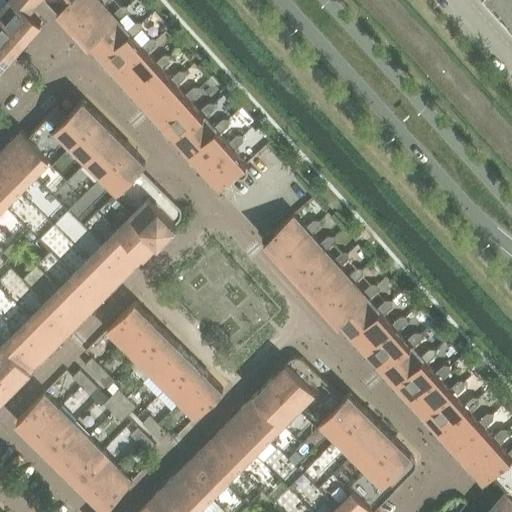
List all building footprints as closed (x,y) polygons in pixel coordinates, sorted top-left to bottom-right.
[(7,0),(0,8),(0,15),(26,38),(41,21),(29,10),(17,0),(7,0)] [(17,0),(29,10),(38,0),(17,0)] [(50,0),(58,8),(56,10),(57,11),(69,0),(50,0)] [(66,17),(73,24),(71,26),(72,27),(101,0),(69,0),(57,11),(61,14),(65,19),(66,17)] [(108,0),(101,0),(72,27),(75,30),(79,35),(81,33),(87,40),(85,42),(86,43),(116,16),(113,12),(105,3),(108,0)] [(511,0),(494,0),(511,19),(511,0)] [(90,46),(94,51),(95,50),(102,57),(131,32),(128,28),(119,19),(127,12),(128,6),(121,5),(113,12),(116,16),(86,43),(89,46),(90,46)] [(0,15),(0,44),(12,55),(26,38),(0,15)] [(128,28),(131,32),(102,57),(117,73),(145,48),(142,45),(134,35),(142,28),(142,22),(136,21),(128,28)] [(142,45),(145,48),(117,73),(132,90),(160,64),(157,61),(148,52),(156,44),(157,38),(150,37),(142,45)] [(0,44),(0,67),(12,55),(0,44)] [(157,61),(160,64),(132,90),(146,106),(174,80),(171,77),(163,68),(171,61),(171,54),(165,54),(157,61)] [(171,77),(174,80),(146,106),(161,122),(189,97),(186,93),(177,84),(186,77),(186,70),(179,70),(171,77)] [(194,86),(186,93),(189,97),(161,122),(174,137),(172,138),(173,140),(203,113),(200,109),(192,100),(200,93),(200,86),(194,86)] [(83,98),(67,114),(55,126),(56,127),(71,142),(99,114),(83,98)] [(67,99),(62,104),(67,110),(73,105),(67,99)] [(208,102),(200,109),(203,113),(173,140),(176,143),(177,143),(181,148),(182,146),(189,154),(218,129),(215,125),(206,116),(214,109),(215,102),(208,102)] [(58,105),(28,136),(38,145),(56,127),(55,126),(67,114),(58,105)] [(114,130),(99,114),(71,142),(87,157),(114,130)] [(223,118),(215,125),(218,129),(189,154),(203,169),(201,171),(202,172),(232,145),(229,141),(221,132),(229,125),(229,118),(223,118)] [(22,129),(7,144),(35,172),(50,157),(38,145),(28,136),(22,129)] [(130,145),(114,130),(87,157),(102,173),(130,145)] [(243,141),(244,134),(237,134),(229,141),(232,145),(202,172),(205,175),(210,180),(211,178),(219,187),(247,162),(235,148),(243,141)] [(7,144),(0,151),(0,166),(20,187),(35,172),(7,144)] [(146,161),(130,145),(102,173),(118,189),(146,161)] [(0,166),(0,195),(6,201),(20,187),(0,166)] [(158,185),(142,201),(169,229),(177,221),(178,220),(179,218),(180,216),(180,214),(180,212),(180,210),(179,208),(179,207),(178,205),(176,203),(158,185)] [(115,193),(110,198),(118,205),(122,200),(115,193)] [(142,201),(125,217),(153,245),(169,229),(142,201)] [(273,247),(279,254),(278,256),(279,257),(309,230),(312,233),(320,226),(320,219),(313,219),(305,226),(293,213),(263,240),(267,244),(272,249),(273,247)] [(125,217),(109,234),(137,262),(153,245),(125,217)] [(320,242),(312,233),(309,230),(279,257),(282,260),(286,265),(288,263),(294,270),(292,272),(293,273),(323,246),(326,249),(334,242),(334,235),(328,235),(320,242)] [(109,234),(93,250),(120,278),(137,262),(109,234)] [(334,258),(326,249),(323,246),(293,273),(296,276),(301,281),(302,279),(308,286),(306,288),(307,289),(337,262),(340,265),(348,258),(349,251),(342,251),(334,258)] [(93,250),(76,267),(104,294),(120,278),(93,250)] [(349,274),(340,265),(337,262),(307,289),(311,292),(315,297),(317,295),(323,302),(321,304),(322,305),(352,278),(355,281),(363,274),(363,267),(357,267),(349,274)] [(76,267),(60,283),(88,311),(104,294),(76,267)] [(363,290),(355,281),(352,278),(322,305),(325,308),(329,313),(331,311),(337,318),(335,320),(336,321),(366,294),(369,297),(377,290),(378,283),(371,283),(363,290)] [(60,283),(44,300),(72,327),(88,311),(60,283)] [(392,300),(386,299),(378,306),(369,297),(366,294),(336,321),(340,324),(344,329),(345,327),(352,334),(350,336),(351,337),(381,310),(384,313),(392,306),(392,300)] [(44,300),(27,316),(55,344),(72,327),(44,300)] [(108,328),(108,329),(123,343),(150,315),(135,300),(108,328)] [(360,344),(366,350),(364,352),(365,353),(395,326),(398,330),(406,322),(407,316),(400,315),(392,322),(384,313),(381,310),(351,337),(354,340),(358,345),(360,344)] [(150,315),(123,343),(137,357),(165,330),(150,315)] [(27,316),(11,332),(39,360),(55,344),(27,316)] [(374,360),(380,366),(379,368),(380,369),(410,342),(413,346),(421,339),(421,332),(415,332),(407,339),(398,330),(395,326),(365,353),(368,357),(369,356),(373,361),(374,360)] [(165,330),(137,357),(152,372),(179,344),(165,330)] [(11,332),(0,343),(0,354),(23,377),(39,360),(11,332)] [(421,355),(413,346),(410,342),(380,369),(383,373),(383,372),(387,377),(389,376),(395,382),(393,384),(394,385),(424,358),(427,362),(435,355),(436,348),(429,348),(421,355)] [(179,344),(152,372),(166,386),(194,359),(179,344)] [(0,354),(0,386),(6,393),(23,377),(0,354)] [(92,356),(84,364),(93,373),(101,365),(92,356)] [(288,360),(280,368),(308,396),(325,379),(304,359),(302,358),(302,357),(300,357),(299,356),(298,356),(297,356),(295,356),(293,357),(292,357),(291,358),(290,358),(289,359),(288,360)] [(403,392),(409,398),(408,400),(409,401),(439,374),(442,378),(450,371),(450,364),(444,364),(436,371),(427,362),(424,358),(394,385),(397,389),(397,388),(402,393),(403,392)] [(194,359),(166,386),(181,401),(208,373),(194,359)] [(102,382),(110,374),(101,365),(93,373),(102,382)] [(80,368),(73,376),(82,384),(89,377),(80,368)] [(280,368),(264,384),(292,412),(308,396),(280,368)] [(196,416),(224,388),(208,373),(181,401),(196,416)] [(450,387),(442,378),(439,374),(409,401),(412,405),(412,404),(416,409),(418,408),(424,415),(422,416),(423,417),(453,390),(456,394),(464,387),(465,380),(458,380),(450,387)] [(91,393),(98,386),(89,377),(82,384),(91,393)] [(264,384),(248,401),(276,428),(292,412),(264,384)] [(119,387),(111,395),(120,404),(128,396),(119,387)] [(437,432),(438,433),(468,406),(471,410),(479,403),(479,396),(473,396),(465,403),(456,394),(453,390),(423,417),(426,421),(427,421),(431,426),(432,424),(439,431),(437,432)] [(45,391),(17,419),(32,434),(60,406),(45,391)] [(343,397),(321,419),(337,434),(364,407),(349,391),(343,397)] [(120,404),(111,395),(104,402),(113,411),(120,404)] [(128,396),(120,404),(129,412),(137,405),(128,396)] [(248,401),(232,417),(259,445),(276,428),(248,401)] [(60,406),(32,434),(47,448),(74,421),(71,418),(77,412),(67,403),(62,408),(60,406)] [(120,404),(113,411),(122,420),(129,412),(120,404)] [(479,419),(471,410),(468,406),(438,433),(441,437),(445,442),(447,440),(453,447),(451,449),(452,449),(482,422),(485,426),(493,419),(494,412),(487,412),(479,419)] [(364,407),(337,434),(353,450),(380,422),(364,407)] [(150,414),(142,421),(152,430),(159,423),(150,414)] [(232,417),(215,434),(243,461),(259,445),(232,417)] [(74,421),(47,448),(61,463),(89,435),(74,421)] [(396,438),(380,422),(353,450),(368,466),(396,438)] [(461,456),(467,463),(466,465),(496,438),(500,442),(508,435),(508,428),(501,428),(493,435),(485,426),(482,422),(452,449),(455,453),(456,453),(460,458),(461,456)] [(160,439),(168,431),(159,423),(152,430),(160,439)] [(138,425),(131,433),(140,442),(147,435),(138,425)] [(215,434),(199,450),(227,478),(243,461),(215,434)] [(89,435),(61,463),(76,477),(103,450),(89,435)] [(148,451),(156,443),(147,435),(140,442),(148,451)] [(368,466),(393,491),(414,470),(415,468),(415,467),(416,465),(416,464),(416,463),(416,462),(416,460),(415,458),(414,456),(412,454),(396,438),(368,466)] [(511,447),(508,451),(500,442),(496,438),(466,465),(469,469),(470,469),(474,473),(475,472),(479,476),(479,477),(482,480),(493,470),(511,454),(511,455),(511,447)] [(103,450),(76,477),(90,492),(118,464),(103,450)] [(199,450),(183,466),(211,494),(227,478),(199,450)] [(489,508),(484,511),(511,511),(511,455),(511,454),(493,470),(507,485),(498,497),(489,508)] [(133,479),(132,479),(118,464),(90,492),(105,507),(133,479)] [(183,466),(166,483),(194,511),(211,494),(183,466)] [(166,483),(150,499),(162,511),(192,511),(194,511),(166,483)] [(378,511),(353,487),(338,502),(348,511),(378,511)] [(162,511),(150,499),(137,511),(162,511)] [(348,511),(338,502),(327,511),(348,511)] [(476,511),(478,511),(467,502),(461,510),(463,511),(476,511)]
